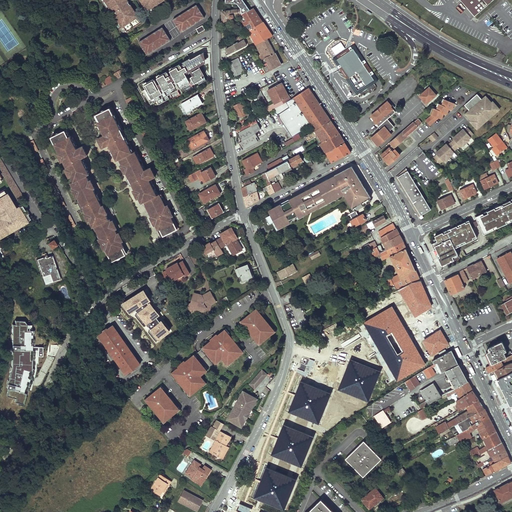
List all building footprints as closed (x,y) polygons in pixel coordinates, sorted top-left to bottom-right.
[(105,0),(122,27),(123,27),(127,32),(141,23),(137,18),(138,17),(127,0),(105,0)] [(140,0),(147,10),(152,6),(153,7),(163,0),(140,0)] [(225,0),(225,1),(237,3),(239,7),(240,9),(241,13),(249,9),(243,0),(225,0)] [(511,0),(463,0),(476,15),(492,0),(511,0)] [(205,17),(197,4),(187,10),(184,12),(174,19),(182,31),(192,25),(195,23),(205,17)] [(240,9),(239,7),(231,8),(221,9),(222,21),(233,17),(241,13),(240,9)] [(253,8),(250,10),(239,15),(248,31),(263,22),(258,14),(253,8)] [(266,28),(263,22),(248,31),(256,44),(267,39),(272,36),(266,28)] [(171,39),(163,26),(153,32),(149,35),(139,41),(147,53),(157,47),(160,45),(171,39)] [(244,39),(242,35),(236,38),(238,41),(226,48),(226,55),(246,45),(243,39),(244,39)] [(280,65),(267,39),(256,44),(261,55),(263,54),(265,58),(266,57),(269,65),(263,68),(265,73),(280,65)] [(331,48),(335,54),(345,48),(340,41),(331,48)] [(348,50),(334,59),(346,78),(348,78),(351,83),(356,91),(358,90),(361,95),(368,91),(370,94),(372,92),(372,90),(376,87),(373,83),(369,77),(370,76),(353,49),(349,51),(348,50)] [(204,52),(197,56),(200,63),(205,61),(204,60),(204,52)] [(202,72),(199,68),(197,65),(200,63),(197,56),(190,60),(183,64),(180,66),(180,65),(173,69),(169,71),(171,74),(169,76),(167,72),(157,78),(161,85),(158,87),(154,80),(147,84),(143,85),(145,89),(142,91),(150,105),(157,101),(159,105),(169,99),(169,98),(172,97),(173,99),(180,95),(177,90),(183,87),(186,92),(193,88),(192,85),(198,82),(199,84),(202,82),(206,81),(202,72)] [(245,71),(238,58),(224,65),(231,79),(245,71)] [(114,79),(122,74),(118,69),(111,74),(114,79)] [(113,80),(110,75),(102,79),(105,85),(113,80)] [(104,85),(101,80),(94,85),(97,90),(104,85)] [(290,100),(281,83),(267,90),(276,107),(286,101),(290,100)] [(435,96),(428,87),(418,96),(425,104),(435,96)] [(330,121),(308,88),(290,100),(286,101),(276,107),(279,113),(289,107),(287,103),(289,102),(291,105),(296,102),(315,131),(330,121)] [(185,113),(202,103),(197,94),(180,104),(185,113)] [(482,101),(476,94),(464,105),(470,113),(466,116),(471,121),(469,122),(476,130),(499,110),(492,102),(490,104),(485,98),(482,101)] [(135,108),(130,97),(124,100),(130,111),(135,108)] [(270,110),(263,97),(257,100),(264,113),(270,110)] [(247,111),(242,100),(233,105),(238,116),(247,111)] [(390,106),(386,101),(370,116),(378,127),(387,119),(395,112),(390,106)] [(431,115),(424,121),(428,125),(438,118),(440,119),(442,115),(440,114),(441,112),(446,114),(447,111),(445,110),(446,108),(451,110),(452,106),(451,105),(451,103),(443,101),(441,106),(438,105),(436,110),(433,109),(430,115),(431,115)] [(144,202),(158,195),(151,180),(154,178),(151,173),(149,168),(146,170),(136,151),(133,152),(125,135),(124,136),(123,135),(122,133),(121,132),(123,131),(115,114),(111,107),(103,111),(96,115),(99,122),(97,122),(98,124),(102,132),(104,135),(99,138),(101,143),(104,147),(108,145),(109,146),(113,154),(116,161),(119,159),(121,163),(126,172),(128,178),(130,181),(131,183),(134,189),(138,198),(141,204),(142,203),(144,202)] [(142,122),(136,110),(131,113),(136,125),(142,122)] [(202,123),(200,118),(203,116),(201,113),(185,121),(190,130),(202,123)] [(387,119),(378,127),(380,130),(371,138),(378,146),(391,135),(388,132),(394,127),(387,119)] [(421,123),(417,119),(389,144),(391,146),(381,155),(383,158),(388,165),(396,159),(394,157),(398,154),(393,148),(406,137),(406,136),(421,123)] [(333,126),(330,121),(315,131),(322,142),(338,133),(333,126)] [(257,123),(237,134),(241,142),(238,143),(242,150),(257,142),(255,138),(256,137),(254,133),(260,129),(257,123)] [(150,137),(144,126),(138,129),(144,140),(150,137)] [(472,134),(467,128),(464,131),(463,129),(452,139),(453,140),(447,145),(445,144),(435,153),(436,155),(433,158),(438,164),(441,161),(442,162),(445,160),(445,161),(451,155),(451,154),(453,152),(452,152),(458,146),(459,147),(461,145),(462,146),(468,141),(468,140),(470,138),(469,137),(472,134)] [(68,138),(65,131),(51,137),(59,153),(60,155),(63,160),(66,168),(71,177),(73,182),(71,183),(73,188),(77,197),(79,199),(80,203),(83,207),(87,216),(90,222),(93,228),(94,227),(96,231),(100,238),(103,244),(106,250),(111,262),(125,255),(122,249),(124,247),(121,242),(117,234),(115,229),(110,221),(110,219),(108,220),(105,214),(101,205),(98,199),(95,194),(93,188),(88,180),(86,175),(89,174),(86,168),(82,160),(81,158),(86,156),(81,147),(76,149),(75,146),(71,138),(70,137),(68,138)] [(192,149),(208,140),(204,131),(187,140),(192,149)] [(341,138),(338,133),(322,142),(320,143),(326,153),(344,143),(341,138)] [(428,137),(432,141),(437,138),(433,133),(428,137)] [(507,147),(496,133),(488,139),(494,147),(491,149),(497,156),(507,147)] [(286,145),(301,138),(299,134),(284,141),(286,145)] [(38,151),(33,141),(27,143),(32,154),(38,151)] [(159,149),(155,141),(149,144),(153,152),(159,149)] [(347,147),(344,143),(326,153),(332,162),(351,153),(347,147)] [(209,148),(192,157),(196,165),(213,156),(209,148)] [(289,160),(297,155),(294,149),(285,153),(286,155),(289,160)] [(164,160),(160,152),(154,155),(158,163),(164,160)] [(261,161),(257,153),(242,161),(246,168),(243,170),(246,175),(253,171),(252,169),(255,168),(254,166),(261,161)] [(299,155),(297,155),(289,160),(287,161),(291,166),(297,163),(302,160),(299,155)] [(281,158),(267,165),(270,170),(283,163),(281,158)] [(47,169),(42,159),(36,162),(42,172),(47,169)] [(0,173),(17,202),(23,199),(0,160),(0,173)] [(292,168),(291,166),(287,161),(283,163),(287,171),(292,168)] [(169,170),(165,162),(159,165),(164,173),(169,170)] [(287,171),(283,163),(270,170),(265,172),(269,181),(275,178),(274,175),(279,173),(284,170),(285,172),(287,171)] [(203,183),(215,176),(210,168),(201,173),(199,169),(187,176),(191,183),(197,179),(199,181),(201,180),(203,183)] [(371,201),(351,168),(344,172),(269,212),(269,213),(268,216),(255,223),(259,229),(266,231),(278,229),(278,228),(283,225),(282,224),(344,192),(353,211),(357,209),(371,201)] [(422,215),(431,209),(405,169),(395,178),(402,189),(413,207),(420,218),(423,217),(422,215)] [(175,181),(170,172),(164,175),(169,183),(175,181)] [(269,181),(265,172),(262,173),(264,178),(265,178),(268,185),(271,184),(269,181)] [(498,183),(494,174),(480,180),(482,184),(483,183),(485,188),(498,183)] [(57,188),(52,177),(45,180),(51,191),(57,188)] [(456,188),(453,180),(449,182),(448,178),(445,180),(450,191),(456,188)] [(244,197),(256,191),(254,183),(252,183),(251,180),(242,183),(242,187),(242,188),(243,195),(244,197)] [(274,182),(271,184),(275,192),(281,189),(277,182),(275,184),(274,182)] [(271,184),(268,185),(266,186),(268,190),(267,190),(270,195),(275,192),(271,184)] [(183,193),(179,185),(174,188),(178,196),(183,193)] [(220,194),(215,185),(199,194),(204,203),(220,194)] [(472,185),(459,191),(461,194),(462,194),(464,198),(476,192),(472,185)] [(0,234),(14,227),(15,228),(29,220),(20,206),(15,209),(4,189),(0,191),(0,234)] [(259,200),(256,191),(244,197),(246,207),(247,207),(259,200)] [(161,194),(158,195),(144,202),(145,205),(151,216),(152,220),(155,224),(158,231),(160,230),(163,236),(171,232),(178,229),(175,222),(170,213),(171,212),(169,209),(167,210),(166,208),(165,207),(167,206),(161,194)] [(454,203),(450,195),(437,201),(438,205),(440,204),(442,209),(454,203)] [(66,206),(61,196),(55,198),(60,209),(66,206)] [(511,198),(475,214),(484,233),(511,220),(511,198)] [(223,212),(218,203),(207,209),(212,218),(223,212)] [(195,216),(191,208),(186,211),(190,219),(195,216)] [(204,214),(201,208),(195,211),(198,218),(204,214)] [(350,220),(357,216),(353,211),(346,215),(349,220),(350,220)] [(366,220),(362,213),(357,216),(350,220),(353,227),(366,220)] [(75,224),(70,214),(64,217),(69,227),(75,224)] [(386,220),(383,215),(360,227),(363,234),(386,220)] [(480,240),(469,217),(431,236),(444,265),(466,254),(463,249),(480,240)] [(396,229),(393,223),(378,232),(383,243),(399,235),(396,229)] [(237,239),(231,229),(225,232),(219,236),(222,239),(216,243),(220,249),(227,246),(233,256),(242,251),(236,240),(237,239)] [(401,238),(399,235),(383,243),(386,250),(403,242),(401,238)] [(58,245),(54,240),(48,243),(52,249),(58,245)] [(371,249),(376,247),(374,242),(363,247),(366,252),(371,249)] [(411,261),(403,242),(386,250),(383,252),(379,254),(382,260),(390,257),(398,274),(390,278),(395,290),(419,279),(411,261)] [(216,258),(223,254),(220,249),(216,243),(208,248),(207,246),(199,251),(206,263),(213,258),(216,258)] [(321,255),(318,251),(310,256),(312,260),(321,255)] [(509,284),(511,282),(511,257),(510,253),(496,259),(509,284)] [(51,281),(59,279),(51,256),(45,258),(44,256),(36,259),(41,274),(48,272),(51,281)] [(256,267),(253,261),(247,264),(247,265),(235,271),(238,277),(240,277),(243,281),(250,277),(247,271),(256,267)] [(481,261),(466,268),(471,279),(486,272),(481,261)] [(190,276),(182,263),(178,266),(177,264),(166,271),(167,272),(162,275),(169,288),(174,285),(173,283),(183,277),(184,279),(190,276)] [(297,272),(293,264),(277,273),(281,280),(297,272)] [(453,277),(444,280),(451,295),(464,289),(462,284),(467,281),(462,271),(458,273),(453,277)] [(161,320),(140,294),(131,301),(153,327),(150,330),(153,333),(147,337),(154,345),(167,335),(161,326),(160,327),(158,323),(161,320)] [(217,305),(211,294),(203,299),(195,296),(193,305),(188,307),(195,318),(200,314),(206,315),(207,317),(211,315),(213,307),(217,305)] [(507,302),(501,305),(507,315),(511,311),(511,297),(511,296),(505,300),(507,302)] [(427,365),(392,306),(364,322),(399,381),(427,365)] [(262,317),(256,310),(252,314),(254,317),(249,321),(246,318),(242,322),(248,329),(249,328),(256,338),(255,338),(259,343),(274,331),(270,327),(268,328),(261,318),(262,317)] [(25,392),(31,370),(32,330),(29,330),(29,325),(27,325),(24,321),(16,321),(16,325),(12,325),(12,368),(7,389),(8,389),(7,396),(16,398),(14,402),(24,405),(27,393),(25,392)] [(126,344),(114,326),(100,337),(127,375),(142,365),(129,348),(131,347),(128,343),(126,344)] [(450,343),(442,329),(423,340),(431,354),(450,343)] [(230,337),(225,330),(217,336),(215,335),(212,338),(213,339),(203,347),(215,363),(220,359),(220,355),(226,356),(225,361),(228,364),(240,355),(239,354),(242,351),(239,348),(240,346),(238,344),(234,342),(234,338),(232,336),(230,337)] [(486,353),(491,364),(500,361),(506,358),(504,352),(506,351),(502,342),(488,348),(490,351),(486,353)] [(455,357),(451,350),(433,360),(432,361),(434,364),(437,362),(438,365),(437,365),(440,372),(441,371),(441,372),(445,370),(458,364),(455,357)] [(206,370),(194,356),(184,363),(183,362),(179,365),(180,367),(172,373),(178,380),(176,381),(179,384),(182,385),(183,389),(185,392),(186,390),(189,394),(192,391),(194,392),(205,383),(202,379),(196,379),(197,373),(202,374),(206,370)] [(381,370),(350,358),(338,389),(369,401),(381,370)] [(485,367),(488,373),(503,367),(500,361),(491,364),(485,367)] [(448,375),(460,369),(458,364),(445,370),(448,375)] [(488,373),(492,382),(498,379),(511,371),(511,367),(505,370),(503,367),(488,373)] [(455,388),(467,381),(464,375),(460,369),(448,375),(455,388)] [(268,376),(263,371),(249,384),(254,389),(268,376)] [(511,371),(498,379),(511,407),(511,406),(511,371)] [(409,390),(420,383),(415,375),(404,382),(409,390)] [(331,392),(301,380),(288,412),(319,424),(331,392)] [(460,398),(472,390),(469,385),(467,381),(455,388),(456,392),(460,398)] [(429,403),(441,396),(433,384),(421,391),(426,400),(419,404),(422,408),(426,405),(429,403)] [(167,395),(161,388),(156,392),(159,395),(154,399),(151,396),(147,400),(152,406),(153,405),(161,415),(160,416),(165,421),(178,409),(175,405),(173,406),(165,396),(167,395)] [(466,406),(478,399),(475,394),(472,390),(460,398),(466,407),(466,406)] [(256,398),(243,391),(239,399),(238,398),(236,402),(236,404),(234,405),(231,411),(232,412),(227,420),(240,427),(244,420),(245,420),(249,413),(248,413),(256,398)] [(468,409),(480,402),(478,399),(466,406),(468,409)] [(454,425),(484,409),(480,402),(468,409),(469,410),(447,423),(446,422),(435,428),(439,434),(454,425)] [(434,413),(429,403),(426,405),(431,414),(434,413)] [(418,410),(421,419),(428,417),(426,408),(418,410)] [(474,421),(487,414),(486,412),(484,409),(454,425),(459,433),(460,433),(469,428),(469,427),(475,422),(474,421)] [(391,422),(383,410),(374,416),(382,427),(391,422)] [(442,420),(450,415),(448,412),(440,416),(442,420)] [(460,433),(465,440),(471,437),(469,433),(477,427),(478,428),(491,421),(487,414),(474,421),(475,422),(469,427),(469,428),(460,433)] [(491,421),(478,428),(480,432),(493,425),(491,421)] [(314,436),(284,424),(278,439),(271,455),(301,467),(314,436)] [(496,431),(493,425),(480,432),(483,438),(496,431)] [(231,436),(221,431),(210,451),(221,457),(226,448),(225,448),(231,436)] [(474,457),(487,450),(501,443),(496,431),(483,438),(487,445),(478,451),(475,445),(469,449),(474,457)] [(460,440),(457,435),(450,438),(451,439),(446,442),(449,446),(460,440)] [(380,458),(365,442),(346,460),(362,475),(380,458)] [(491,457),(505,449),(503,446),(501,443),(487,450),(490,454),(491,457)] [(186,447),(183,452),(188,456),(192,451),(186,447)] [(389,450),(396,459),(398,458),(391,449),(389,450)] [(507,455),(505,449),(491,457),(487,459),(483,461),(484,464),(485,465),(490,462),(491,465),(507,455)] [(509,463),(511,462),(507,455),(491,465),(483,469),(486,476),(509,463)] [(201,464),(194,460),(186,473),(192,478),(191,479),(196,482),(197,481),(201,483),(204,477),(206,478),(211,470),(204,465),(202,469),(199,467),(201,464)] [(297,479),(267,467),(254,498),(285,510),(297,479)] [(412,481),(403,468),(397,473),(407,485),(412,481)] [(150,489),(160,495),(168,483),(169,484),(171,481),(161,474),(150,489)] [(511,496),(511,480),(494,490),(501,502),(511,496)] [(383,498),(375,488),(362,499),(369,509),(373,505),(372,504),(377,500),(378,501),(383,498)] [(196,510),(202,500),(184,490),(178,501),(196,510)] [(333,511),(332,510),(331,511),(320,500),(308,511),(333,511)] [(250,511),(252,508),(240,503),(236,511),(250,511)]
